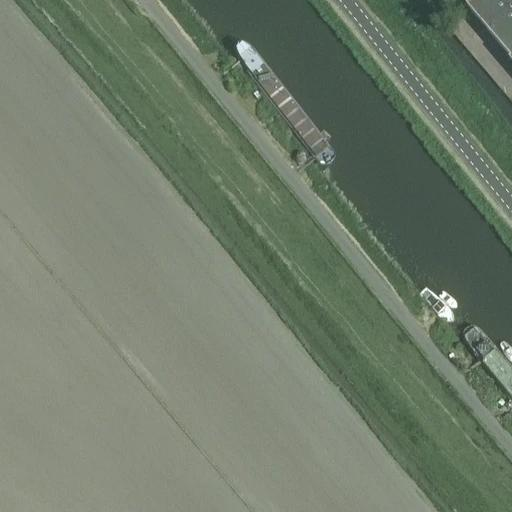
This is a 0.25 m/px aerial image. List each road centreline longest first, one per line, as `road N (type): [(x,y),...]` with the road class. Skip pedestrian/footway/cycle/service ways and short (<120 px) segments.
road 1 (unclassified): [(511,446),(142,0)]
road 2 (unclassified): [(511,206),(344,0)]
